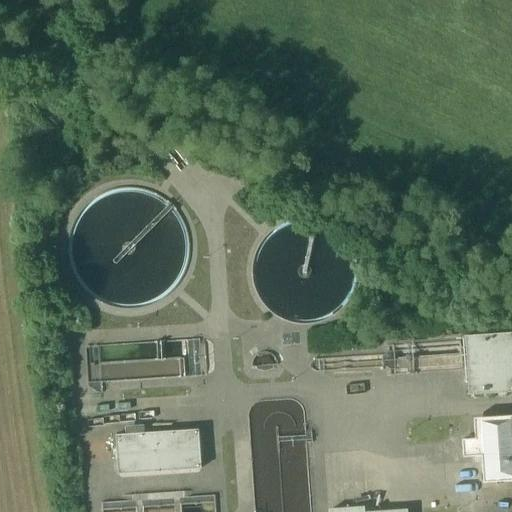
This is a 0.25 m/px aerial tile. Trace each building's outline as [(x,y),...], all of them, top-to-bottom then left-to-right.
[(467,371),(468,397),(510,394),(511,386),(511,334),(464,338),(465,344),(467,371)] [(189,377),(189,356),(170,357),(170,345),(90,346),(90,377),(189,377)] [(483,458),(481,458),(483,485),(511,482),(511,417),(473,420),(474,441),(477,440),(475,423),(510,420),(511,443),(511,480),(485,482),(483,458)] [(485,482),(511,480),(511,443),(510,420),(475,423),(477,440),(474,441),(461,441),(462,459),(481,458),(483,458),(485,482)] [(115,437),(118,475),(200,470),(198,431),(115,437)]
